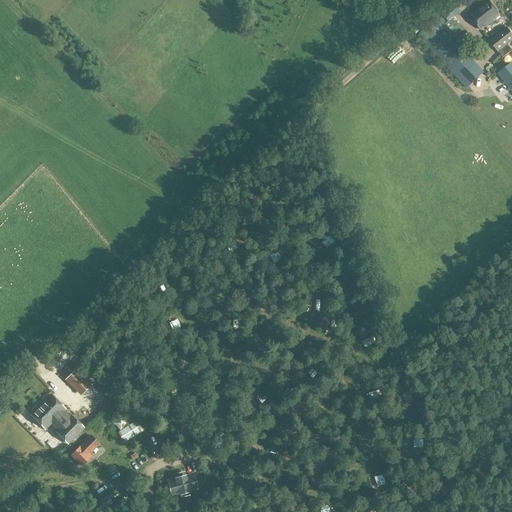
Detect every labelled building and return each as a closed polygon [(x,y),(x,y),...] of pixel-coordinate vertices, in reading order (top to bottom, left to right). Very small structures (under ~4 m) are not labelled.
[(482,30),(500,14),(488,1),(470,16),(482,30)] [(442,15),(418,37),(426,45),(450,72),(451,72),(470,54),(471,53),(464,45),(471,39),(453,19),(460,13),(454,5),(442,15)] [(511,32),(507,27),(491,40),(501,52),(506,57),(511,52),(511,47),(510,45),(511,42),(511,32)] [(399,54),(390,60),(393,65),(402,59),(399,54)] [(511,62),(498,74),(511,92),(511,62)] [(308,310),(321,314),(324,304),(311,300),(308,310)] [(77,368),(65,380),(80,395),(92,384),(77,368)] [(51,396),(31,415),(45,430),(65,410),(51,396)] [(72,416),(56,433),(69,445),(84,429),(72,416)] [(118,433),(124,443),(141,432),(135,422),(118,433)] [(37,442),(44,438),(36,424),(29,428),(37,442)] [(91,436),(71,456),(82,467),(92,457),(90,454),(99,445),(91,436)] [(193,476),(169,482),(172,497),(196,490),(193,476)]
